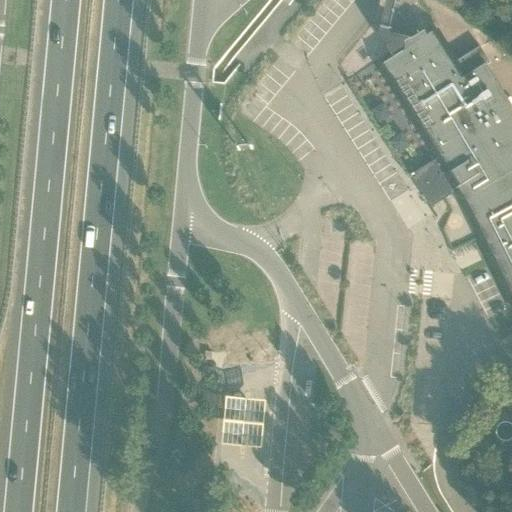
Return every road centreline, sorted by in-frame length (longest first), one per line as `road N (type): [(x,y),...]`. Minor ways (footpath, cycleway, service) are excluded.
road 1 (motorway): [(66,511),(115,0)]
road 2 (motorway): [(62,0),(14,511)]
road 3 (unclassified): [(363,412),(268,261),(182,209),(201,0)]
